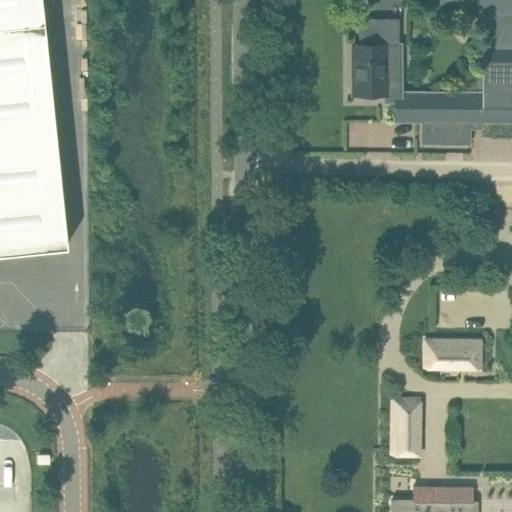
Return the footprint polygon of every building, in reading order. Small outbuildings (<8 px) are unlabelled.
[(0,0),(0,251),(67,244),(41,0),(0,0)] [(482,44),(481,44),(480,91),(423,91),(423,94),(395,94),(395,120),(422,120),(422,121),(423,121),(423,143),(470,143),(470,121),(511,121),(511,0),(429,0),(429,18),(482,18),(482,44)] [(353,75),(353,93),(386,93),(386,78),(400,78),(400,43),(357,44),(357,75),(353,75)] [(479,369),(480,340),(423,338),(423,368),(479,369)] [(389,396),(389,453),(419,453),(419,396),(389,396)] [(413,498),(390,498),(389,511),(475,511),(476,501),(473,501),(473,485),(413,485),(413,498)]
